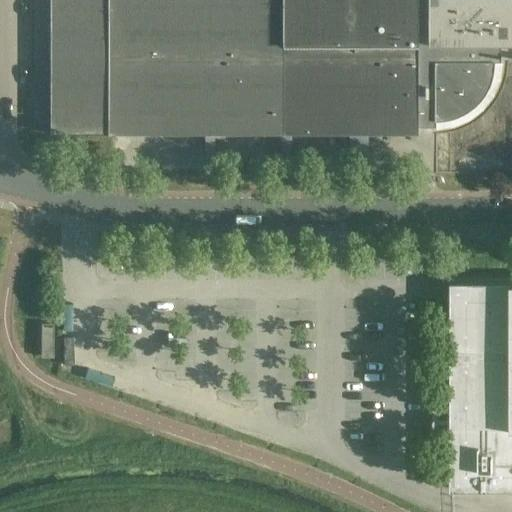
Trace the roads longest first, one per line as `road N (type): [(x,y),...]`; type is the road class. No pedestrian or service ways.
road 1 (unclassified): [(511,212),(127,211),(0,178)]
road 2 (unclassified): [(0,159),(3,0)]
